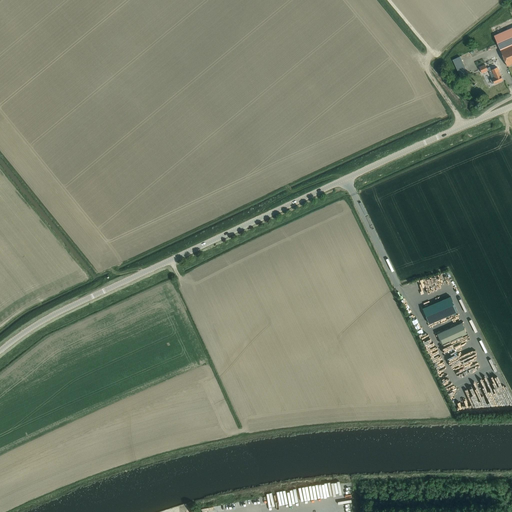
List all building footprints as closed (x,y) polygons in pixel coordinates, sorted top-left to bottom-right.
[(500,50),(511,45),(511,27),(494,35),(500,50)] [(507,66),(511,63),(511,45),(500,50),(507,66)] [(463,72),(470,69),(464,54),(457,57),(463,72)] [(482,73),(488,70),(485,64),(479,67),(482,73)] [(494,83),(503,80),(497,68),(493,70),(493,69),(489,71),(492,78),(490,80),(491,84),(494,83)] [(408,294),(405,295),(412,307),(414,306),(408,294)] [(429,324),(457,312),(450,296),(423,308),(429,324)] [(443,327),(446,332),(454,328),(451,323),(443,327)] [(452,348),(453,351),(466,346),(465,343),(452,348)] [(451,372),(445,376),(450,382),(454,379),(452,376),(453,375),(451,372)] [(488,401),(491,400),(490,397),(491,396),(488,391),(487,392),(485,388),(483,389),(488,401)]
